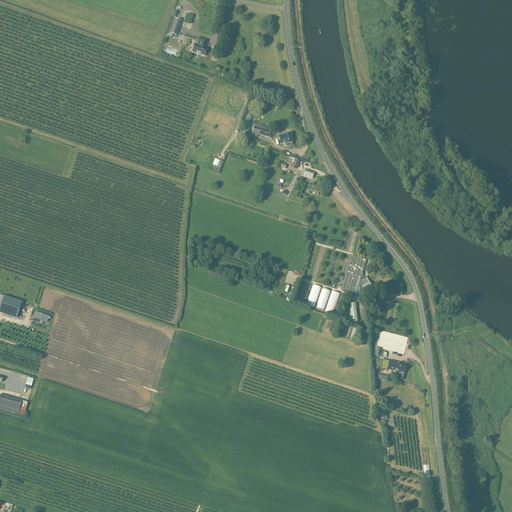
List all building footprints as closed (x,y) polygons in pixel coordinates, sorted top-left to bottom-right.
[(176,35),(181,21),(175,19),(170,33),(176,35)] [(205,45),(207,40),(199,38),(197,42),(198,42),(197,45),(194,44),(192,52),(196,53),(196,52),(200,53),(200,54),(204,56),(206,48),(204,47),(205,44),(205,45)] [(273,133),(260,129),(254,127),(251,135),(258,137),(258,135),(271,139),(273,133)] [(280,136),(278,137),(280,145),(284,144),(284,146),(286,147),(293,146),(292,143),(291,134),(284,135),(284,136),(280,136)] [(297,168),(300,161),(289,157),(287,165),(297,168)] [(304,170),(302,173),(301,172),(301,174),(302,175),(302,176),(304,176),(304,177),(308,178),(308,177),(312,178),(314,173),(304,170)] [(367,259),(351,255),(341,290),(357,294),(358,291),(359,287),(367,259)] [(362,280),(361,285),(362,287),(359,287),(358,291),(361,292),(361,291),(363,292),(365,292),(373,287),(369,281),(367,277),(362,280)] [(312,285),(307,306),(316,307),(321,286),(312,285)] [(316,308),(334,314),(340,293),(331,291),(322,288),(316,308)] [(22,302),(0,294),(0,313),(17,319),(22,302)] [(356,307),(357,307),(356,303),(345,305),(346,314),(351,313),(352,322),(358,322),(356,307)] [(49,316),(36,312),(34,319),(40,321),(47,323),(49,316)] [(390,360),(388,370),(404,374),(406,365),(390,360)] [(0,408),(19,414),(22,401),(0,395),(0,408)]
